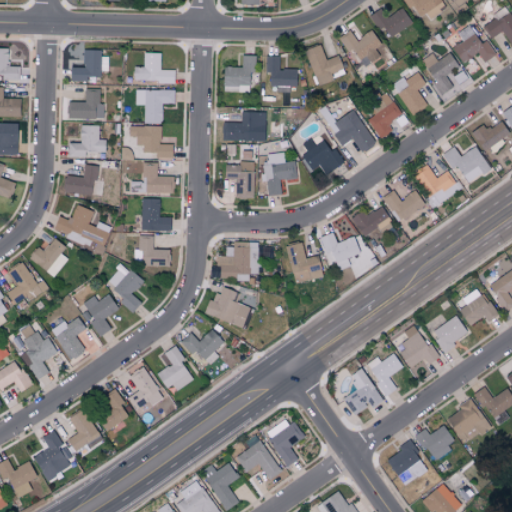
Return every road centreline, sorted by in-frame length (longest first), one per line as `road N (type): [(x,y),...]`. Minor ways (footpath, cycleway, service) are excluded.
road 1 (residential): [(0,434),(162,326),(182,304),(197,264),(203,0)]
road 2 (residential): [(197,222),(300,221),(511,74)]
road 3 (residential): [(0,24),(284,32),(352,0)]
road 4 (residential): [(274,511),(511,339)]
road 5 (secondary): [(83,511),(288,375)]
road 6 (residential): [(0,251),(27,224),(44,183),(48,26)]
road 7 (residential): [(288,375),(391,511)]
road 8 (secondary): [(379,310),(511,215)]
